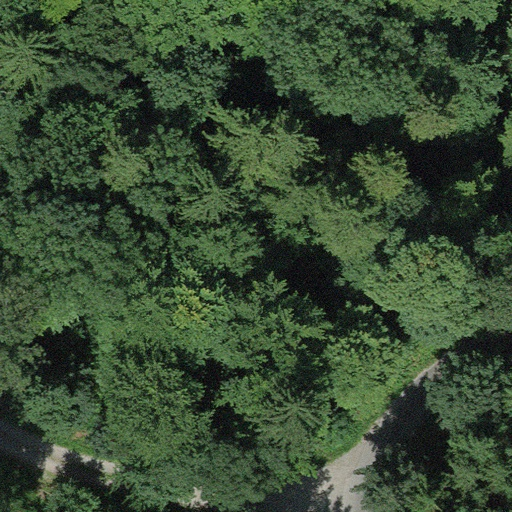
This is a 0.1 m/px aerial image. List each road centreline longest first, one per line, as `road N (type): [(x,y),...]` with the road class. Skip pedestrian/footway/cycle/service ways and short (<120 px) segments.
road 1 (track): [(378,505),(97,480),(0,404)]
road 2 (track): [(511,348),(467,371),(399,451),(378,511)]
